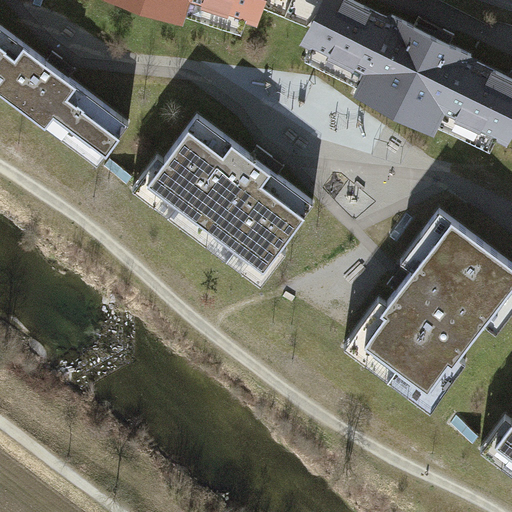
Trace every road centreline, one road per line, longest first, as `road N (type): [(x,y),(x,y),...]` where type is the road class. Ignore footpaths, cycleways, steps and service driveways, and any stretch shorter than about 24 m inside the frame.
road 1 (track): [(494,511),(383,456),(200,326),(86,219),(0,164)]
road 2 (track): [(119,511),(0,423)]
